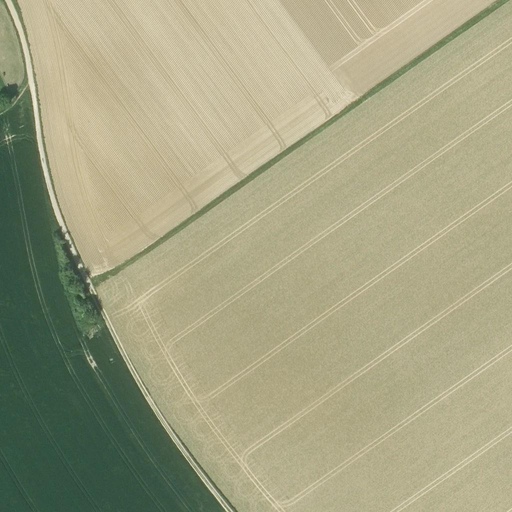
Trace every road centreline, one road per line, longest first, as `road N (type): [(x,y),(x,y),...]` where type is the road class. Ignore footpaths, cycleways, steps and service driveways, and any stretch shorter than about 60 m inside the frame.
road 1 (track): [(6,0),(28,64),(65,242),(132,374),(227,511)]
road 2 (track): [(509,0),(89,290)]
